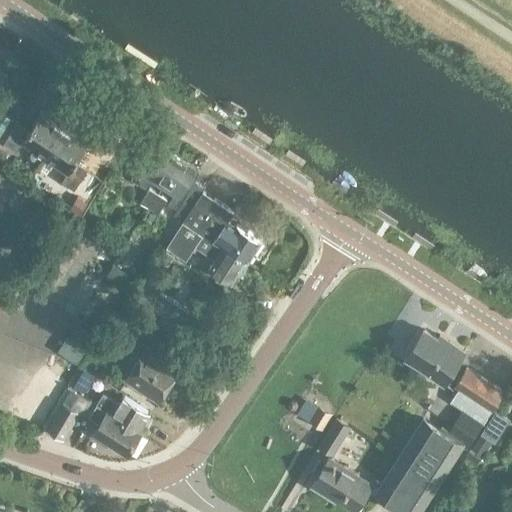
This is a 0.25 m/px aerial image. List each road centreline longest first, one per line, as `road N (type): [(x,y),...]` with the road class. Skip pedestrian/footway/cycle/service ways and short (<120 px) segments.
road 1 (tertiary): [(352,235),(0,1)]
road 2 (residential): [(167,475),(199,447),(352,235)]
road 3 (tertiary): [(352,235),(511,339)]
road 4 (residential): [(0,448),(92,480),(125,484),(167,475)]
